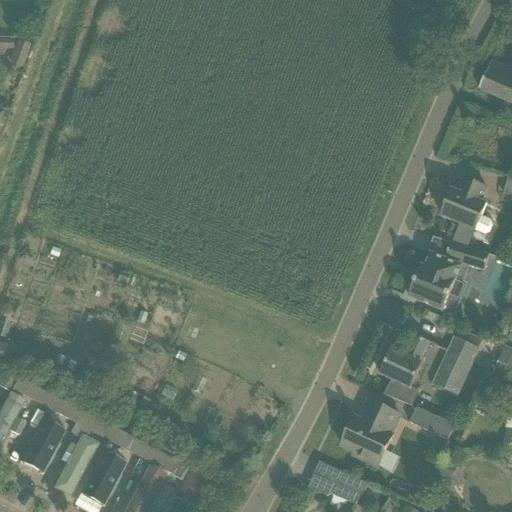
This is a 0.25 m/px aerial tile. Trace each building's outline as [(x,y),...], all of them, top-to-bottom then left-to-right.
[(11,41),(0,40),(0,49),(11,50),(11,41)] [(10,61),(23,65),(30,47),(17,42),(10,61)] [(511,56),(509,61),(506,69),(492,63),(480,90),(511,105),(511,56)] [(443,218),(476,232),(485,236),(491,234),(494,226),(491,221),(482,217),(487,205),(482,204),(488,190),(463,180),(458,194),(453,192),(443,218)] [(459,302),(459,301),(465,286),(462,284),(469,268),(485,273),(490,256),(451,244),(446,262),(431,255),(426,270),(422,268),(416,283),(413,281),(408,294),(411,295),(410,298),(443,312),(449,297),(459,302)] [(60,251),(52,248),(49,256),(58,259),(60,251)] [(129,276),(120,273),(117,283),(127,285),(129,276)] [(10,327),(0,322),(0,338),(5,340),(10,327)] [(412,390),(423,365),(421,364),(430,344),(416,337),(407,357),(392,351),(381,377),(392,382),(385,396),(412,407),(419,393),(412,390)] [(456,396),(478,350),(457,339),(435,386),(456,396)] [(0,345),(0,365),(6,367),(12,350),(0,345)] [(174,360),(182,363),(186,356),(178,352),(174,360)] [(58,355),(55,363),(62,367),(65,359),(58,355)] [(69,361),(65,369),(73,372),(77,364),(69,361)] [(4,372),(0,379),(0,388),(10,393),(18,379),(4,372)] [(44,409),(51,396),(18,379),(11,391),(36,405),(44,409)] [(130,392),(127,399),(134,403),(138,395),(130,392)] [(76,426),(83,413),(51,396),(44,409),(76,426)] [(30,407),(11,398),(0,417),(0,457),(11,441),(19,445),(28,427),(21,423),(30,407)] [(391,436),(400,417),(369,402),(360,422),(355,419),(342,447),(355,453),(354,457),(379,468),(393,437),(391,436)] [(410,424),(448,442),(456,425),(417,409),(410,424)] [(83,413),(76,426),(108,443),(115,430),(83,413)] [(41,474),(64,431),(63,430),(62,431),(42,420),(42,419),(41,419),(18,462),(19,462),(20,461),(40,472),(40,473),(41,474)] [(140,460),(146,447),(115,430),(108,443),(140,460)] [(511,431),(507,430),(503,447),(511,445),(511,431)] [(101,449),(83,440),(53,493),(71,503),(101,449)] [(146,447),(140,460),(171,476),(179,464),(146,447)] [(102,506),(125,463),(123,463),(123,464),(102,453),(103,452),(102,451),(79,494),(80,495),(81,494),(101,504),(101,506),(102,506)] [(445,481),(453,464),(441,458),(433,475),(445,481)] [(188,470),(178,465),(172,477),(182,482),(188,470)] [(169,478),(145,468),(120,511),(149,511),(150,510),(154,511),(167,511),(180,493),(165,485),(169,478)] [(184,486),(197,493),(204,480),(191,473),(184,486)] [(343,473),(338,484),(363,496),(370,486),(343,473)] [(356,506),(363,496),(338,484),(333,496),(356,506)]
